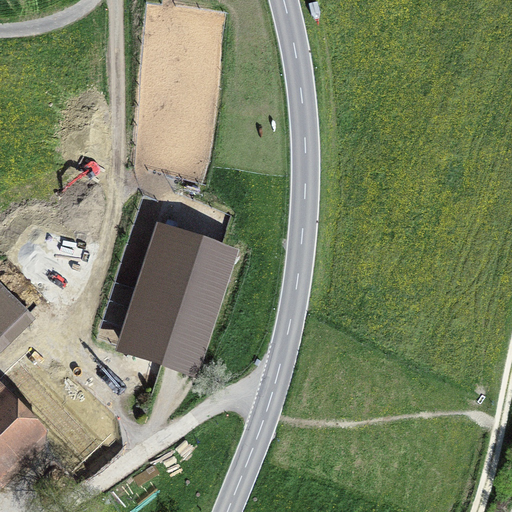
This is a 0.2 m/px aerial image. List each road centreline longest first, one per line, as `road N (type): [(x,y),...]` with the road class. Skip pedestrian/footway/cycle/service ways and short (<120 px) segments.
road 1 (secondary): [(226,511),(269,404),(297,282),(305,145),(283,0)]
road 2 (track): [(475,511),(511,362)]
